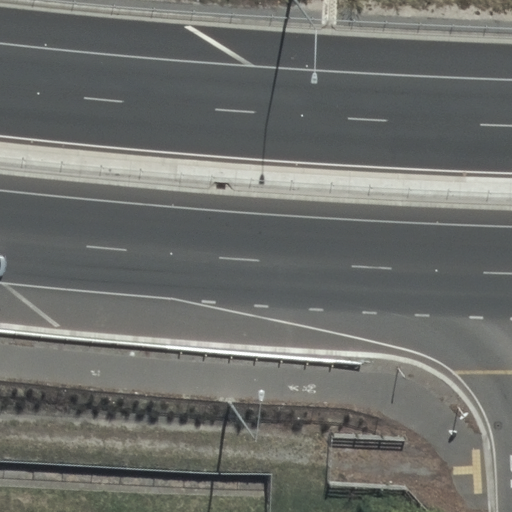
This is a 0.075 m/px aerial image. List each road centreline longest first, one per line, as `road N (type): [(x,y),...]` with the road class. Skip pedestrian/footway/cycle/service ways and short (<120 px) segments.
road 1 (trunk): [(0,85),(297,114),(511,119)]
road 2 (trunk): [(323,268),(0,236)]
road 3 (trunk): [(511,419),(503,389),(474,349),(419,310),(323,268)]
road 4 (trunk): [(511,274),(323,268)]
